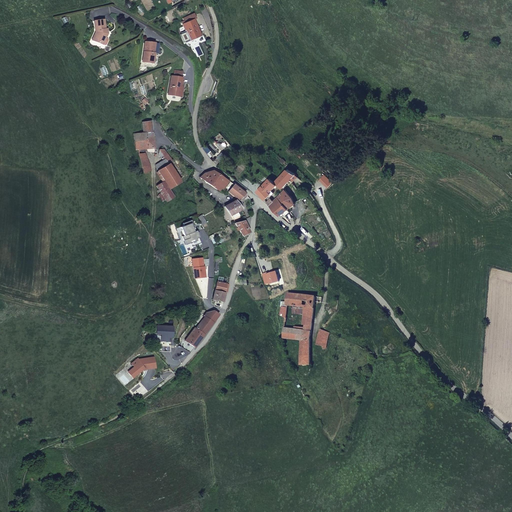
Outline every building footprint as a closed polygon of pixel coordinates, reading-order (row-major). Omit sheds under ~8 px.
[(183,22),(184,24),(192,21),(196,20),(193,15),(182,19),(183,22)] [(181,23),(182,25),(189,41),(200,37),(192,21),(184,24),(183,22),(181,23)] [(104,24),(94,25),(96,36),(93,45),(103,47),(104,40),(106,41),(107,36),(105,35),(105,31),(104,24)] [(148,44),(146,63),(157,64),(158,54),(156,53),(157,44),(148,44)] [(176,77),(173,96),(183,97),(185,88),(186,79),(176,77)] [(150,123),(142,124),(143,134),(133,135),(136,153),(137,153),(138,156),(144,155),(144,150),(149,149),(150,154),(153,154),(153,151),(150,123)] [(157,172),(164,182),(169,190),(180,183),(167,164),(171,161),(163,150),(159,150),(158,154),(160,158),(161,157),(163,161),(167,166),(157,172)] [(144,155),(138,156),(142,168),(149,166),(145,155),(144,155)] [(167,166),(163,161),(155,166),(156,169),(157,172),(167,166)] [(150,166),(149,166),(142,168),(144,174),(151,172),(150,166)] [(295,176),(288,171),(276,184),(282,189),(291,180),(295,176)] [(212,172),(204,174),(202,176),(201,176),(200,178),(210,186),(218,175),(212,172)] [(233,186),(218,175),(210,186),(219,192),(221,189),(227,193),(228,192),(233,186)] [(277,186),(276,184),(270,179),(257,192),(265,200),(271,195),(269,194),(272,191),(277,186)] [(156,187),(166,203),(173,198),(168,190),(169,190),(164,182),(156,187)] [(243,193),(233,186),(228,192),(239,201),(240,200),(243,204),(249,199),(243,193)] [(285,191),(284,192),(277,199),(288,210),(295,205),(293,199),(285,191)] [(273,202),(269,206),(274,212),(279,216),(288,210),(277,199),(273,202)] [(241,210),(235,201),(224,208),(230,216),(231,216),(233,219),(238,216),(236,213),(241,210)] [(201,215),(197,217),(202,226),(206,223),(201,215)] [(242,237),(248,236),(249,233),(243,222),(235,224),(242,237)] [(222,302),(224,292),(226,285),(217,283),(212,300),(222,302)] [(310,342),(312,326),(315,302),(322,303),(322,298),(289,294),(287,306),(294,307),(305,308),(304,315),(306,325),(305,329),(305,331),(296,330),(284,329),(283,338),(302,341),(310,342)] [(212,312),(207,313),(195,329),(203,335),(217,315),(212,312)] [(195,329),(194,328),(186,339),(196,345),(203,335),(195,329)] [(326,349),(330,334),(321,330),(319,335),(325,336),(324,341),(322,348),(326,349)] [(185,341),(194,348),(196,345),(186,339),(185,341)] [(310,365),(310,342),(302,341),(301,365),(310,365)]
